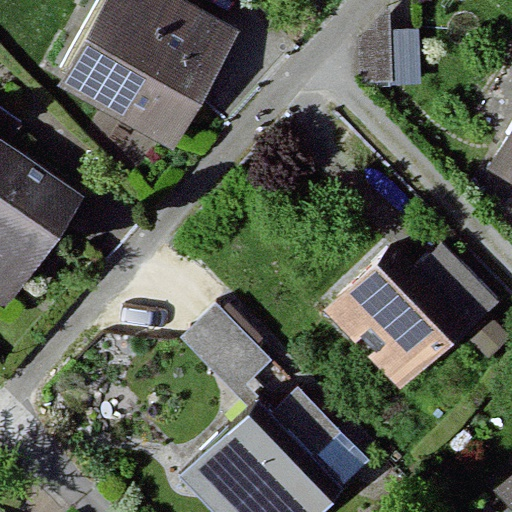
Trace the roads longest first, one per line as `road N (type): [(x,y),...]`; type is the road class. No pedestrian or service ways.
road 1 (residential): [(356,0),(0,402)]
road 2 (residential): [(0,417),(97,511)]
